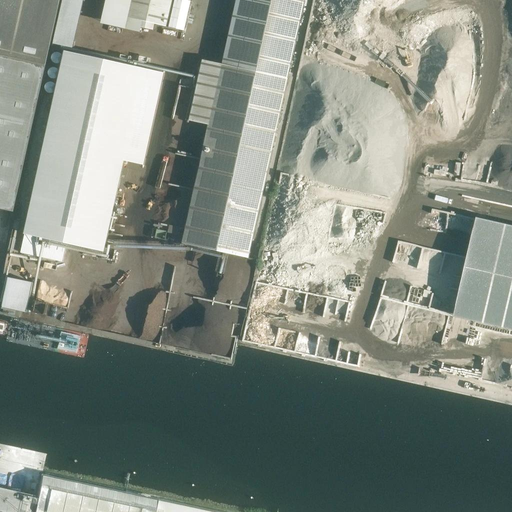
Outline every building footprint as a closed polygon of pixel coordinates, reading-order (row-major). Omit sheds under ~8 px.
[(0,0),(0,55),(46,65),(60,0),(0,0)] [(64,0),(55,44),(74,48),(84,0),(64,0)] [(127,18),(131,0),(108,0),(104,23),(142,31),(144,22),(127,18)] [(172,0),(131,0),(127,18),(144,22),(166,27),(172,0)] [(240,68),(288,79),(304,0),(236,0),(222,64),(229,66),(228,67),(240,70),(240,68)] [(144,165),(164,77),(144,73),(145,69),(66,51),(61,72),(61,74),(25,234),(105,252),(125,161),(144,165)] [(46,65),(0,55),(0,205),(9,207),(13,208),(13,212),(14,212),(46,65)] [(249,258),(288,79),(240,68),(240,70),(228,67),(229,66),(222,64),(219,64),(219,65),(207,62),(207,61),(203,60),(189,121),(194,122),(194,121),(206,123),(206,124),(209,125),(183,244),(195,246),(195,245),(204,247),(204,248),(249,258)] [(464,269),(453,317),(473,321),(511,329),(511,225),(475,218),(471,236),(467,256),(464,269)] [(338,240),(352,246),(356,238),(357,239),(360,233),(345,226),(338,240)] [(37,257),(41,256),(43,253),(44,249),(43,245),(40,243),(36,242),(32,243),(30,246),(29,250),(30,254),(33,256),(37,257)] [(349,267),(266,251),(262,270),(345,286),(349,267)] [(229,299),(225,282),(217,284),(215,276),(210,277),(212,286),(203,288),(206,302),(207,302),(209,308),(212,307),(212,309),(224,306),(223,301),(229,299)] [(34,282),(10,277),(4,307),(28,312),(34,282)] [(152,511),(155,501),(42,476),(34,511),(152,511)] [(0,511),(30,511),(34,496),(0,488),(0,511)] [(208,511),(158,501),(155,511),(208,511)]
